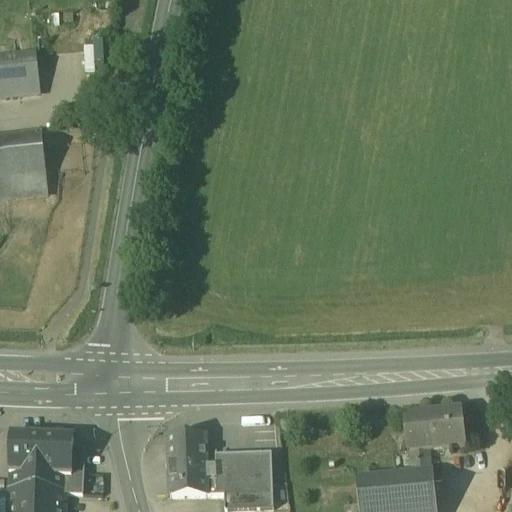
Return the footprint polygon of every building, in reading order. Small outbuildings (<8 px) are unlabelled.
[(36,57),(0,58),(0,100),(38,99),(36,57)] [(42,139),(0,143),(0,186),(46,182),(42,139)] [(462,417),(404,423),(408,457),(410,457),(429,455),(466,451),(462,417)] [(73,444),(13,441),(11,480),(12,480),(11,495),(66,497),(66,498),(83,499),(85,455),(73,454),(73,444)] [(205,441),(174,442),(169,447),(171,502),(208,502),(207,487),(205,441)] [(429,455),(410,457),(413,478),(431,476),(429,455)] [(273,511),(272,460),(216,461),(217,486),(207,487),(208,502),(225,501),(225,511),(273,511)] [(413,478),(357,484),(359,511),(436,511),(433,476),(431,476),(413,478)] [(10,511),(65,511),(66,498),(66,497),(11,495),(10,511)]
